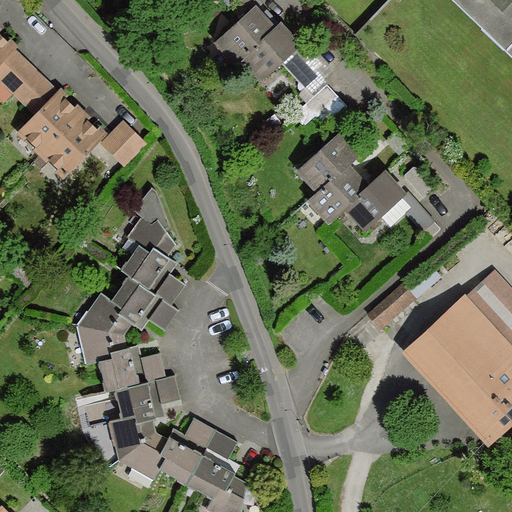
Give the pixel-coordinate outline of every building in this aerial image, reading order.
[(511,43),(511,0),(462,0),(510,46),(511,43)] [(275,30),(255,8),(218,41),(238,63),(243,58),(275,30)] [(280,25),(275,30),(243,58),(264,81),(302,47),(280,25)] [(0,64),(16,49),(0,33),(0,64)] [(26,61),(16,49),(0,64),(0,99),(4,104),(16,93),(5,83),(26,61)] [(36,71),(26,61),(5,83),(16,93),(36,71)] [(47,81),(36,71),(16,93),(25,103),(47,81)] [(60,92),(47,81),(25,103),(38,114),(60,92)] [(338,96),(328,84),(306,105),(316,116),(338,96)] [(82,114),(60,92),(38,114),(22,131),(44,153),(82,114)] [(348,107),(338,96),(316,116),(326,127),(348,107)] [(104,136),(82,114),(44,153),(66,175),(104,136)] [(146,144),(125,123),(115,133),(136,154),(146,144)] [(136,154),(115,133),(108,140),(104,143),(125,164),(136,154)] [(357,157),(337,135),(300,169),(320,192),(348,166),(357,157)] [(369,188),(348,166),(320,192),(311,200),(331,222),(348,207),(369,188)] [(416,166),(405,176),(425,198),(436,188),(416,166)] [(385,173),(369,188),(348,207),(368,229),(382,217),(403,197),(405,195),(385,173)] [(176,244),(166,229),(171,227),(158,192),(153,188),(134,211),(144,218),(129,239),(139,246),(122,270),(129,276),(149,289),(163,269),(171,258),(168,256),(176,244)] [(413,208),(403,197),(382,217),(392,227),(406,214),(413,208)] [(418,203),(413,208),(406,214),(429,239),(441,228),(418,203)] [(40,273),(18,255),(7,269),(29,286),(40,273)] [(163,269),(149,289),(157,295),(172,305),(187,285),(163,269)] [(511,293),(493,272),(411,347),(441,379),(494,329),(497,332),(511,318),(511,293)] [(142,315),(157,295),(149,289),(129,276),(113,300),(103,293),(88,313),(94,318),(92,329),(124,334),(133,323),(135,325),(142,315)] [(403,285),(371,313),(382,328),(415,300),(403,285)] [(157,295),(142,315),(166,332),(180,311),(172,305),(157,295)] [(511,348),(511,318),(497,332),(511,348)] [(128,348),(124,334),(92,329),(91,339),(83,340),(88,365),(101,362),(108,391),(117,389),(140,384),(134,359),(131,347),(128,348)] [(511,362),(511,348),(497,332),(494,329),(441,379),(464,406),(511,362)] [(161,353),(134,359),(140,384),(148,382),(167,377),(161,353)] [(511,362),(464,406),(496,440),(511,424),(511,362)] [(167,377),(148,382),(154,406),(182,400),(176,376),(167,377)] [(157,419),(154,406),(148,382),(140,384),(117,389),(124,419),(111,421),(117,445),(124,444),(131,452),(157,433),(154,419),(157,419)] [(195,418),(182,443),(204,455),(217,430),(195,418)] [(217,430),(204,455),(225,467),(239,442),(217,430)] [(168,440),(157,433),(131,452),(138,460),(133,468),(156,480),(161,469),(188,483),(204,455),(182,443),(170,436),(168,440)] [(225,467),(204,455),(188,483),(214,497),(207,509),(212,511),(234,511),(235,511),(239,511),(242,511),(248,483),(242,479),(235,476),(237,473),(225,467)]
